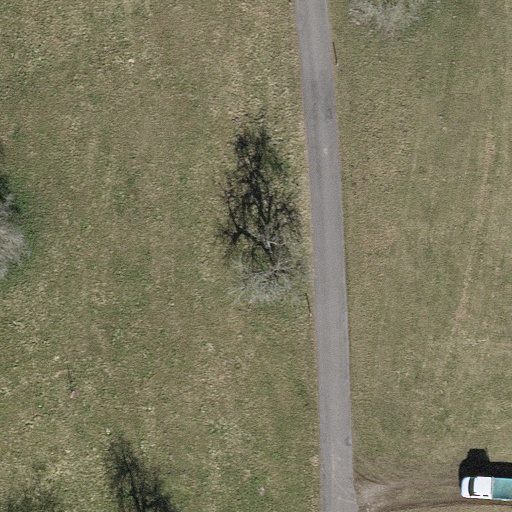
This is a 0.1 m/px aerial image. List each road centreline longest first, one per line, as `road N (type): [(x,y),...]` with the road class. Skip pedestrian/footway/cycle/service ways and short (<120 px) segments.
road 1 (track): [(337,511),(305,0)]
road 2 (track): [(511,492),(337,495)]
